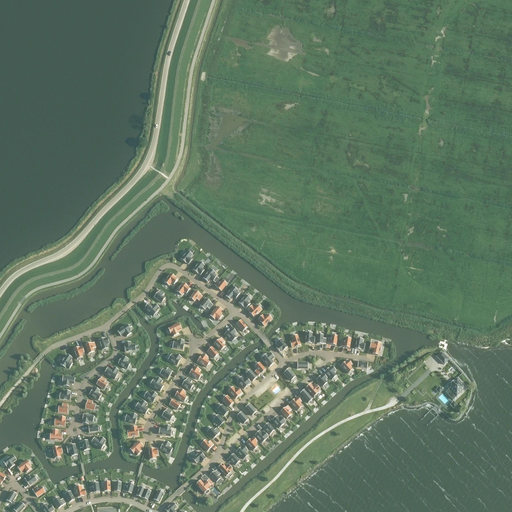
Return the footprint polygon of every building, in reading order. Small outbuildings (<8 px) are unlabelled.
[(193,256),(188,252),(182,261),(186,264),(187,264),(189,266),(193,261),(191,259),(193,256)] [(205,266),(200,263),(193,272),(198,275),(199,275),(201,277),(205,271),(203,270),(205,266)] [(212,267),(203,279),(208,283),(210,280),(213,282),(213,281),(215,283),(218,279),(216,278),(217,277),(214,275),(217,271),(212,267)] [(176,278),(171,274),(165,283),(169,287),(172,284),(175,286),(179,281),(176,279),(176,278)] [(227,285),(222,281),(219,284),(217,283),(214,286),(217,288),(216,289),(221,293),(227,285)] [(189,288),(184,284),(177,293),(182,297),(184,293),(187,295),(191,290),(188,288),(189,288)] [(238,292),(233,288),(226,297),(231,301),(233,298),(236,300),(240,295),(237,293),(238,292)] [(165,294),(160,292),(159,294),(158,294),(155,299),(162,304),(166,299),(163,297),(165,294)] [(201,295),(196,292),(190,299),(195,303),(197,300),(200,302),(203,297),(201,295)] [(251,300),(246,296),(239,304),(244,308),(246,310),(250,305),(248,303),(251,300)] [(211,304),(207,300),(200,307),(205,311),(207,308),(210,310),(214,306),(211,304)] [(153,308),(150,305),(146,309),(154,317),(159,313),(158,312),(161,309),(156,305),(153,308)] [(261,311),(257,306),(254,310),(251,307),(247,311),(250,313),(249,314),(254,318),(261,311)] [(223,312),(218,308),(211,317),(215,321),(216,320),(219,322),(223,317),(221,315),(223,312)] [(272,320),(267,316),(264,319),(262,316),(258,320),(260,323),(265,328),(272,320)] [(247,329),(241,321),(236,325),(243,333),(247,329)] [(183,330),(180,325),(169,330),(171,336),(173,335),(174,338),(180,335),(179,332),(183,330)] [(132,331),(128,326),(118,333),(122,338),(125,335),(127,338),(132,335),(130,332),(132,331)] [(236,334),(232,329),(230,331),(225,335),(232,343),(237,339),(234,336),(236,334)] [(312,334),(306,334),(306,345),(311,345),(315,345),(315,338),(312,338),(312,334)] [(323,336),(317,336),(317,345),(323,346),(323,345),(326,345),(326,340),(323,340),(323,336)] [(301,347),(298,337),(292,339),(293,342),(290,343),(292,349),(295,348),(295,349),(301,347)] [(338,338),(332,337),(331,340),(328,340),(327,345),(330,346),(336,347),(338,338)] [(110,345),(108,339),(106,340),(105,339),(99,342),(103,352),(109,350),(108,346),(110,345)] [(225,343),(222,339),(219,341),(214,345),(221,352),(225,348),(223,345),(225,343)] [(351,340),(345,339),(345,343),(342,342),(341,348),(344,348),(350,349),(351,340)] [(288,349),(281,340),(276,344),(279,347),(276,349),(280,354),(283,352),(283,353),(288,349)] [(363,341),(357,340),(355,350),(361,351),(364,352),(365,345),(362,345),(363,341)] [(186,342),(179,341),(178,344),(174,343),(173,349),(184,351),(185,345),(186,342)] [(96,349),(95,344),(91,345),(91,344),(86,346),(89,355),(94,353),(93,350),(96,349)] [(132,347),(131,344),(125,345),(125,348),(126,353),(136,352),(136,346),(132,347)] [(381,345),(376,344),(375,345),(372,345),(371,350),(374,351),(373,356),(378,357),(381,345)] [(85,354),(83,348),(80,349),(80,348),(74,351),(77,361),(83,359),(82,355),(85,354)] [(219,356),(213,349),(208,353),(215,360),(219,356)] [(274,359),(270,354),(267,357),(266,355),(262,359),(270,369),(274,365),(272,361),(274,359)] [(444,366),(449,361),(442,354),(437,358),(444,366)] [(183,359),(177,356),(176,358),(172,356),(169,361),(178,367),(181,362),(183,359)] [(209,359),(204,356),(202,358),(198,363),(207,369),(211,364),(207,362),(209,359)] [(72,360),(67,357),(61,367),(66,370),(67,368),(70,370),(73,365),(70,363),(72,360)] [(129,361),(123,358),(122,360),(121,360),(118,365),(128,371),(131,365),(127,363),(129,361)] [(352,366),(348,362),(346,364),(346,363),(342,367),(349,375),(353,371),(350,368),(352,366)] [(266,371),(259,364),(255,368),(257,371),(255,373),(258,377),(261,375),(266,371)] [(201,371),(195,368),(194,371),(193,370),(190,375),(199,381),(202,376),(199,374),(201,371)] [(336,373),(332,368),(330,370),(330,369),(325,373),(332,381),(337,377),(334,374),(336,373)] [(119,372),(114,369),(112,372),(109,369),(105,374),(115,381),(119,376),(117,375),(119,372)] [(173,373),(168,370),(167,372),(164,370),(161,375),(169,381),(172,375),(171,375),(173,373)] [(257,379),(250,371),(245,375),(253,383),(257,379)] [(295,378),(288,371),(284,374),(291,382),(295,378)] [(327,379),(324,375),(321,377),(317,381),(323,388),(328,384),(325,381),(327,379)] [(76,379),(64,378),(63,384),(64,385),(63,388),(70,389),(71,385),(75,386),(76,379)] [(107,381),(102,378),(100,381),(97,386),(105,391),(108,386),(105,384),(107,381)] [(163,383),(157,379),(155,382),(154,381),(151,386),(161,393),(164,388),(161,386),(163,383)] [(193,382),(188,379),(186,382),(183,387),(191,392),(194,387),(191,385),(193,382)] [(244,381),(242,379),(237,383),(244,390),(249,386),(248,386),(251,384),(246,379),(244,381)] [(449,391),(446,394),(453,401),(456,398),(457,398),(467,389),(457,379),(447,388),(449,391)] [(313,389),(311,386),(306,390),(314,399),(319,395),(317,393),(320,391),(316,386),(313,389)] [(236,391),(234,388),(229,393),(236,401),(241,397),(241,396),(243,395),(239,390),(236,391)] [(100,393),(95,389),(93,391),(90,396),(99,402),(102,397),(99,395),(100,393)] [(186,394),(181,390),(179,393),(175,398),(185,404),(188,399),(185,396),(186,394)] [(313,401),(304,392),(300,396),(308,405),(313,401)] [(71,393),(65,393),(64,395),(60,395),(60,402),(71,403),(71,396),(71,393)] [(158,396),(153,393),(151,396),(148,393),(145,398),(154,404),(157,399),(158,396)] [(235,405),(228,397),(223,401),(230,409),(235,405)] [(302,403),(298,399),(295,401),(295,400),(291,404),(298,412),(302,408),(299,405),(302,403)] [(182,407),(173,401),(170,406),(178,412),(182,407)] [(93,403),(88,402),(87,405),(86,411),(95,413),(96,407),(93,406),(93,403)] [(148,406),(142,402),(141,405),(139,404),(136,410),(146,416),(150,411),(146,409),(148,406)] [(69,406),(63,405),(63,408),(59,408),(58,415),(68,415),(69,409),(68,409),(69,406)] [(229,414),(223,406),(218,410),(225,418),(229,414)] [(257,413),(250,406),(245,410),(252,418),(257,413)] [(291,412),(288,408),(286,410),(285,409),(281,413),(287,420),(292,416),(289,413),(291,412)] [(173,413),(168,410),(166,413),(166,412),(162,418),(171,423),(174,418),(171,416),(173,413)] [(248,421),(242,414),(237,418),(244,426),(248,421)] [(94,418),(84,415),(83,421),(84,421),(83,425),(89,426),(89,423),(93,423),(94,418)] [(138,417),(132,415),(131,418),(127,417),(125,423),(135,426),(137,420),(138,417)] [(225,424),(219,416),(214,421),(220,428),(225,424)] [(66,418),(59,418),(59,421),(55,420),(55,427),(66,428),(66,421),(66,418)] [(279,420),(277,418),(272,422),(279,430),(284,426),(284,425),(286,423),(281,418),(279,420)] [(274,432),(268,425),(263,429),(269,436),(274,432)] [(172,428),(165,427),(165,430),(161,430),(160,436),(172,438),(173,432),(171,431),(172,428)] [(138,431),(137,428),(131,429),(132,432),(128,432),(128,438),(139,437),(138,431)] [(215,431),(212,429),(208,433),(214,440),(219,436),(221,434),(217,430),(215,431)] [(58,432),(53,432),(52,435),(51,435),(51,441),(62,442),(62,436),(58,435),(58,432)] [(268,438),(264,433),(261,435),(259,433),(255,437),(262,445),(267,441),(266,440),(268,438)] [(107,442),(101,438),(99,441),(96,439),(92,444),(102,451),(106,446),(104,445),(107,442)] [(257,443),(253,438),(251,440),(250,440),(246,444),(254,452),(258,448),(255,445),(257,443)] [(91,451),(89,441),(82,443),(79,444),(81,449),(84,449),(84,452),(91,451)] [(209,444),(206,441),(202,446),(208,453),(213,449),(212,448),(215,446),(211,442),(209,444)] [(143,447),(140,443),(131,451),(135,455),(135,454),(138,457),(142,452),(140,450),(143,447)] [(171,446),(166,443),(164,445),(161,450),(170,455),(173,450),(170,448),(171,446)] [(78,456),(76,446),(69,447),(70,447),(67,448),(68,454),(71,454),(72,458),(78,456)] [(248,452),(243,447),(241,449),(241,448),(236,452),(244,461),(248,457),(246,454),(248,452)] [(63,454),(62,448),(59,448),(52,449),(55,460),(61,458),(60,455),(63,454)] [(155,450),(149,451),(150,461),(157,460),(156,456),(159,456),(158,450),(155,450)] [(205,458),(201,453),(193,460),(197,465),(200,462),(202,464),(207,460),(205,458)] [(240,462),(234,455),(229,460),(235,467),(240,462)] [(16,461),(12,456),(3,463),(7,469),(8,467),(10,470),(15,467),(13,464),(16,461)] [(31,467),(27,462),(17,468),(21,474),(25,471),(27,474),(31,471),(30,468),(31,467)] [(226,468),(223,465),(218,469),(226,478),(231,474),(230,473),(232,471),(228,466),(226,468)] [(221,475),(217,471),(215,473),(214,473),(209,477),(216,484),(221,480),(218,477),(221,475)] [(31,479),(29,477),(25,480),(27,483),(26,483),(30,487),(37,482),(34,477),(31,479)] [(213,485),(208,480),(203,484),(201,482),(196,486),(203,495),(208,491),(211,488),(210,487),(213,485)] [(100,494),(99,485),(93,485),(93,489),(90,489),(91,494),(94,494),(94,495),(100,494)] [(124,487),(123,492),(126,493),(132,495),(135,486),(129,485),(128,488),(124,487)] [(39,490),(37,488),(33,491),(34,494),(37,499),(45,493),(41,488),(39,490)] [(82,492),(82,488),(76,489),(78,499),(84,498),(84,497),(86,497),(85,491),(82,492)] [(143,499),(146,491),(141,488),(137,497),(143,499)] [(152,493),(146,491),(143,499),(148,502),(152,493)] [(17,495),(11,492),(6,501),(12,504),(17,495)] [(164,495),(159,492),(155,501),(160,504),(164,495)] [(75,502),(71,493),(66,496),(70,504),(75,502)] [(60,502),(59,499),(54,503),(59,510),(64,507),(63,506),(65,504),(63,501),(60,502)] [(20,511),(25,508),(21,503),(14,511),(15,511),(20,511)]
